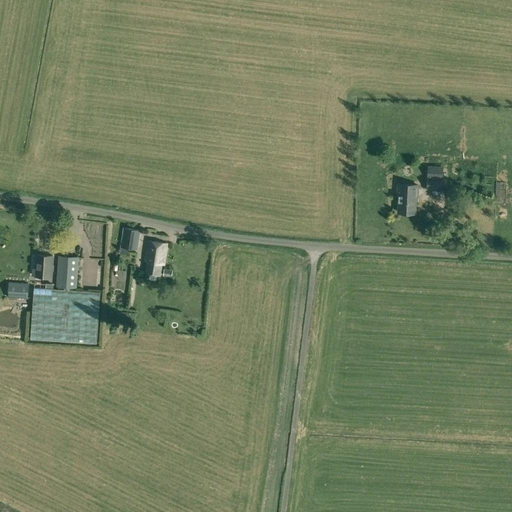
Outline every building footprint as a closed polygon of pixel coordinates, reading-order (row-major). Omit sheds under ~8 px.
[(427,165),(427,178),(442,178),(443,166),(427,165)] [(442,178),(427,178),(426,178),(426,190),(442,190),(442,178)] [(398,212),(414,213),(415,195),(417,195),(417,185),(398,184),(397,196),(399,196),(398,212)] [(120,247),(128,248),(138,250),(140,230),(123,227),(120,247)] [(167,243),(148,240),(144,261),(146,262),(145,273),(161,275),(162,264),(164,265),(167,243)] [(32,268),(32,274),(35,275),(35,276),(51,277),(52,256),(37,255),(36,268),(32,268)] [(100,283),(101,255),(88,255),(87,269),(93,269),(93,283),(100,283)] [(64,287),(70,288),(76,288),(78,257),(58,256),(56,287),(64,287)] [(109,264),(109,280),(127,280),(128,264),(109,264)] [(172,270),(164,269),(163,276),(172,277),(172,270)] [(8,297),(27,298),(28,284),(9,282),(8,297)] [(70,290),(70,288),(64,287),(64,290),(34,287),(30,339),(97,344),(100,292),(70,290)] [(117,311),(116,323),(134,325),(135,313),(117,311)]
